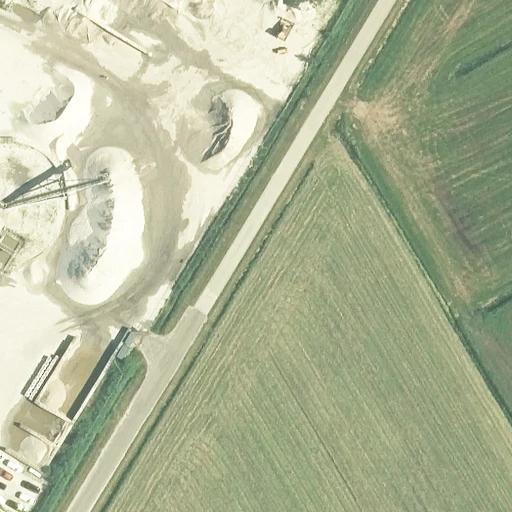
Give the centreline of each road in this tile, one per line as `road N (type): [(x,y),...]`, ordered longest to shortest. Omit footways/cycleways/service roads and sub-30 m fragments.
road 1 (unclassified): [(74,511),(386,0)]
road 2 (unknown): [(0,23),(123,85),(157,133),(179,209),(163,267),(78,313),(0,387)]
